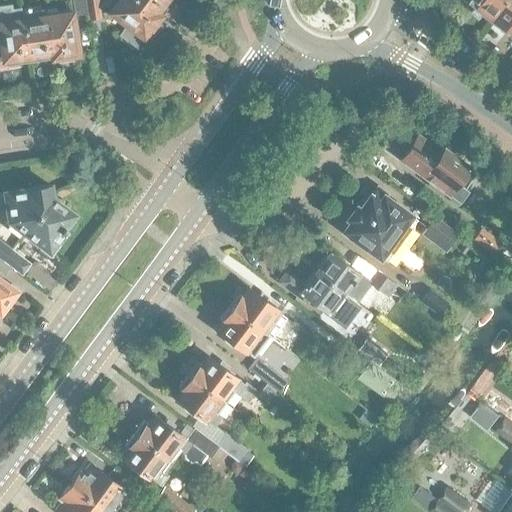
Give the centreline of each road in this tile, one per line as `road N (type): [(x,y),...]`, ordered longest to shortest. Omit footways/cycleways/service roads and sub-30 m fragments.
road 1 (tertiary): [(0,479),(196,209)]
road 2 (tertiary): [(168,189),(0,405)]
road 3 (residential): [(196,209),(229,216),(274,208),(353,114)]
road 4 (tertiary): [(282,24),(168,189)]
road 5 (tertiary): [(196,209),(314,48)]
road 6 (residential): [(168,189),(72,127),(0,130)]
road 7 (secondary): [(367,40),(511,127)]
road 8 (secondary): [(511,112),(388,12)]
